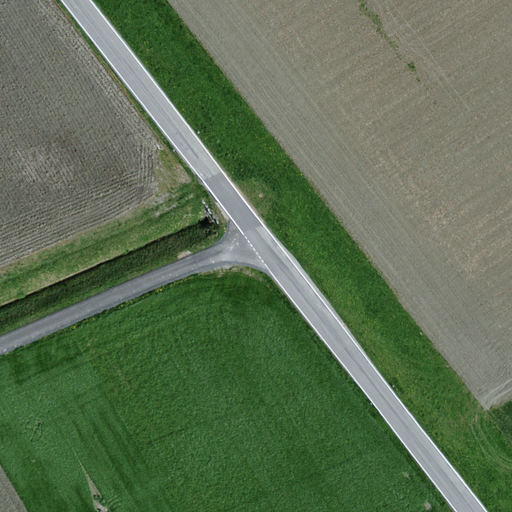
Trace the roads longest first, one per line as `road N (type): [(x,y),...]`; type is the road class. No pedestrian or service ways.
road 1 (tertiary): [(76,0),(472,511)]
road 2 (track): [(0,345),(261,236)]
